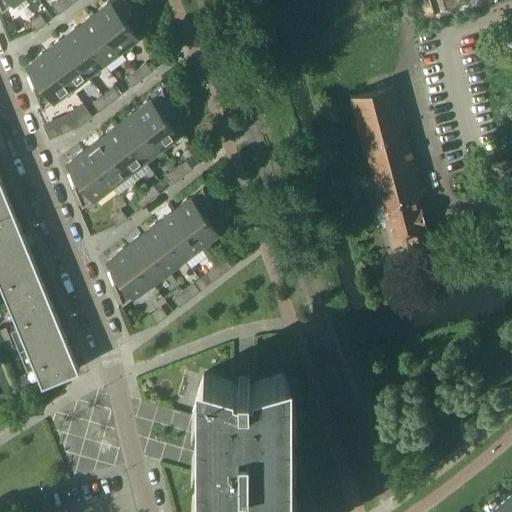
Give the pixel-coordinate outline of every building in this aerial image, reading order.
[(0,0),(0,8),(1,11),(15,0),(0,0)] [(57,0),(51,5),(58,13),(68,5),(64,0),(57,0)] [(124,0),(111,0),(92,15),(118,50),(136,37),(124,20),(131,14),(124,0)] [(29,22),(36,30),(46,22),(40,14),(29,22)] [(92,15),(76,27),(102,63),(118,50),(92,15)] [(76,27),(60,39),(86,75),(102,63),(76,27)] [(60,39),(44,52),(70,87),(86,75),(60,39)] [(44,52),(27,65),(34,74),(29,77),(31,81),(30,81),(32,87),(41,109),(70,87),(44,52)] [(145,62),(135,70),(141,78),(151,70),(145,62)] [(141,78),(135,70),(124,78),(130,86),(141,78)] [(429,240),(424,223),(417,196),(422,195),(393,84),(349,96),(378,205),(375,211),(378,221),(382,223),(383,226),(387,224),(393,247),(410,242),(410,245),(429,240)] [(113,87),(102,95),(108,103),(119,95),(113,87)] [(162,90),(133,112),(158,148),(176,134),(164,117),(171,112),(162,90)] [(92,103),(98,111),(108,103),(102,95),(92,103)] [(70,119),(76,128),(86,120),(80,111),(70,119)] [(133,112),(116,125),(142,160),(158,148),(133,112)] [(116,125),(100,137),(126,173),(142,160),(116,125)] [(100,137),(84,149),(110,185),(126,173),(100,137)] [(84,149),(67,162),(74,171),(69,175),(71,179),(72,184),(81,207),(110,185),(84,149)] [(185,160),(175,167),(181,176),(192,168),(185,160)] [(181,176),(175,167),(164,175),(171,184),(181,176)] [(0,178),(0,213),(12,208),(0,178)] [(153,184),(143,192),(149,201),(160,193),(153,184)] [(202,188),(173,210),(199,246),(217,232),(204,215),(211,210),(202,188)] [(132,200),(138,208),(149,201),(143,192),(132,200)] [(12,208),(0,213),(0,259),(29,248),(12,208)] [(110,217),(116,225),(127,217),(121,209),(110,217)] [(173,210),(157,222),(182,258),(199,246),(173,210)] [(157,222),(140,235),(166,270),(182,258),(157,222)] [(140,235),(124,247),(150,283),(166,270),(140,235)] [(124,247),(107,260),(114,269),(109,272),(111,276),(111,277),(113,282),(121,304),(150,283),(124,247)] [(29,248),(0,259),(0,283),(8,303),(45,288),(29,248)] [(225,257),(215,265),(221,274),(232,266),(225,257)] [(204,273),(211,281),(221,274),(215,265),(204,273)] [(193,282),(182,290),(189,298),(199,290),(193,282)] [(45,288),(8,303),(25,343),(62,328),(45,288)] [(172,298),(178,306),(189,298),(182,290),(172,298)] [(150,315),(156,323),(167,315),(160,307),(150,315)] [(62,328),(25,343),(41,384),(59,377),(78,369),(62,328)] [(191,414),(202,418),(196,437),(203,439),(198,459),(202,460),(197,480),(204,482),(198,501),(202,503),(199,511),(287,511),(284,503),(289,501),(283,482),(290,480),(285,460),(289,459),(283,440),(290,437),(284,418),(296,415),(284,373),(253,382),(249,382),(249,377),(248,377),(238,377),(238,382),(233,382),(203,373),(191,414)]
